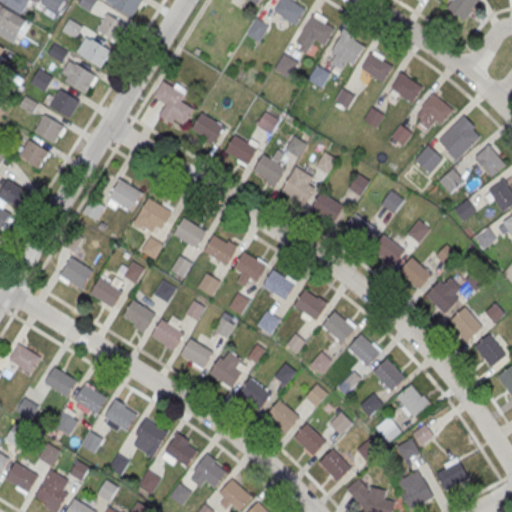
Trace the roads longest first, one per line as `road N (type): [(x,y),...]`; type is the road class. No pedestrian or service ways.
road 1 (residential): [(511,464),(438,358),(378,302),(107,125)]
road 2 (residential): [(313,511),(199,411),(5,290)]
road 3 (residential): [(183,0),(0,298)]
road 4 (residential): [(511,117),(454,62),(358,0)]
road 5 (residential): [(495,99),(511,79),(503,29),(467,72)]
